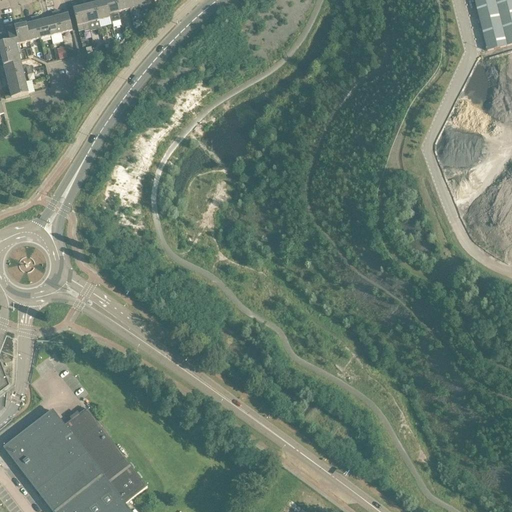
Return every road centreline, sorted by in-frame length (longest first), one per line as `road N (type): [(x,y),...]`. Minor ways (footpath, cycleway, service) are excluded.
road 1 (tertiary): [(378,511),(56,282)]
road 2 (secondary): [(40,236),(124,97),(217,0)]
